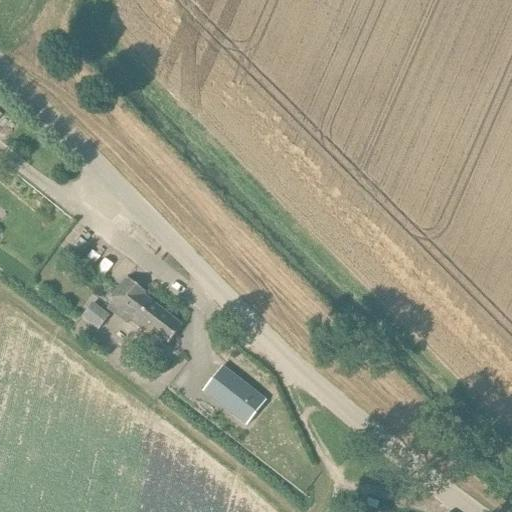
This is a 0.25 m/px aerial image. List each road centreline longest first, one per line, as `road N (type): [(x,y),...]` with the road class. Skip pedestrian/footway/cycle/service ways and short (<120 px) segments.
road 1 (unclassified): [(470,511),(262,336),(0,68)]
road 2 (track): [(0,285),(296,511)]
road 3 (track): [(285,357),(288,382),(333,483)]
